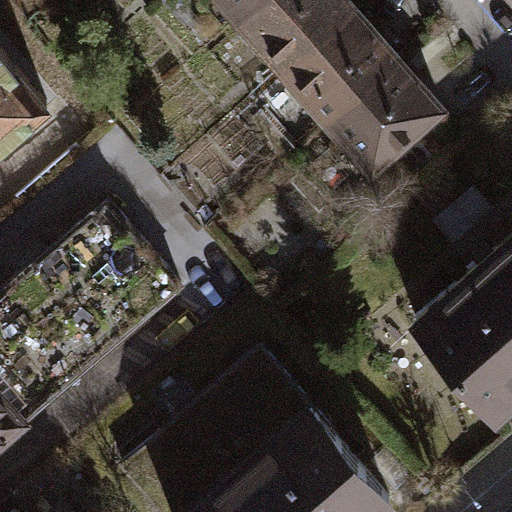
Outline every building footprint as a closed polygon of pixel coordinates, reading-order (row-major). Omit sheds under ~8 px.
[(222,0),(236,15),(253,0),(222,0)] [(253,0),(236,15),(280,65),(352,1),(351,0),(253,0)] [(280,65),(324,115),(397,52),(352,1),(280,65)] [(0,155),(58,105),(0,39),(0,155)] [(324,115),(369,166),(442,102),(397,52),(324,115)] [(100,194),(0,279),(0,402),(12,417),(174,279),(100,194)] [(511,230),(495,246),(415,315),(493,404),(511,387),(511,230)] [(259,341),(124,458),(169,511),(370,511),(390,496),(259,341)] [(0,427),(12,417),(0,402),(0,427)] [(0,472),(0,492),(10,484),(0,472)] [(37,511),(70,511),(57,496),(37,511)]
